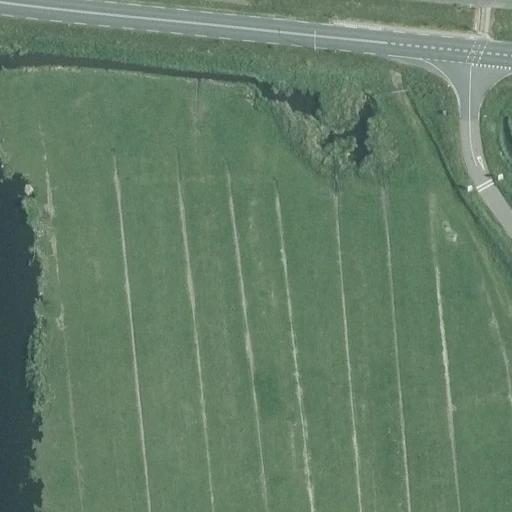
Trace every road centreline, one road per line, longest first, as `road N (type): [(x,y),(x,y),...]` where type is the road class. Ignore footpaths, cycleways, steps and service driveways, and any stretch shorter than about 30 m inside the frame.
road 1 (secondary): [(476,52),(0,1)]
road 2 (tertiary): [(511,219),(483,181),(470,95),(476,52)]
